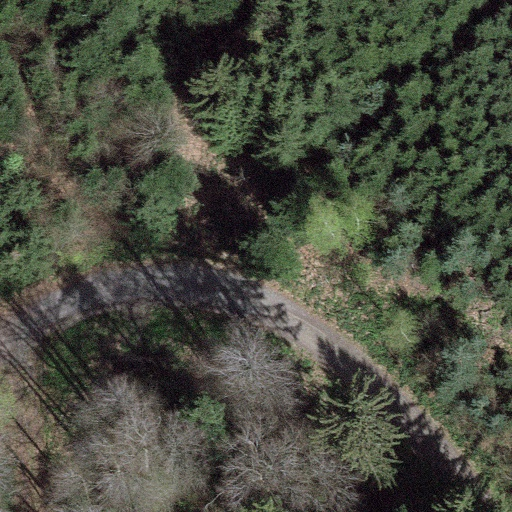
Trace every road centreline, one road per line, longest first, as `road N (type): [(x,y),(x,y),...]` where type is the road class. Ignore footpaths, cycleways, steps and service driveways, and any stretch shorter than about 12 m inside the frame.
road 1 (track): [(0,346),(31,324),(113,292),(193,284),(276,308),(381,388),(477,511)]
road 2 (track): [(31,324),(40,420),(33,511)]
